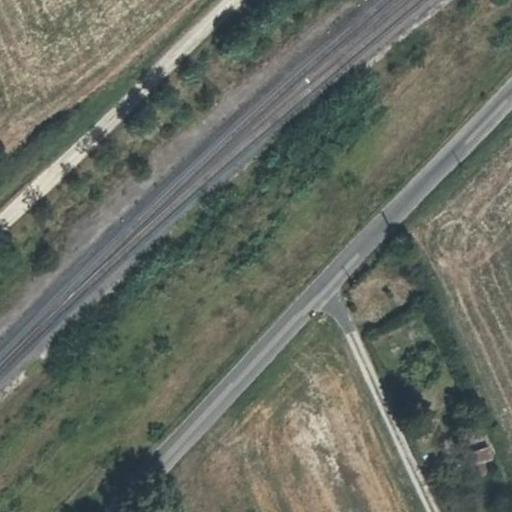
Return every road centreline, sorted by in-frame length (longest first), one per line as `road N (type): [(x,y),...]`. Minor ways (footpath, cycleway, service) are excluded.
road 1 (residential): [(119,511),(511,98)]
road 2 (unclassified): [(238,0),(0,226)]
road 3 (track): [(326,290),(431,511)]
